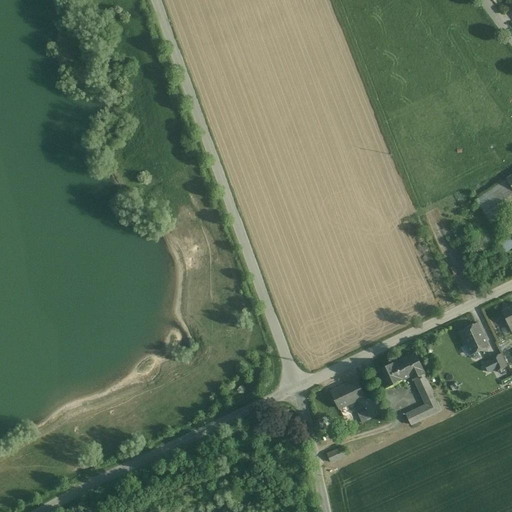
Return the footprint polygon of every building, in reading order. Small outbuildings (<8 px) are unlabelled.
[(511,188),(507,181),(476,202),(491,224),(511,209),(511,205),(507,198),(511,194),(511,188)] [(491,233),(489,232),(487,232),(484,231),(481,232),(478,233),(476,234),(475,235),(473,237),(472,239),(472,241),(471,243),(471,244),(471,246),(472,248),(472,250),(473,251),(474,252),(475,254),(477,255),(478,256),(480,256),(482,257),(484,257),(487,257),(489,256),(491,255),(493,254),(494,253),(495,251),(496,249),(496,248),(497,246),(497,245),(497,243),(497,241),(496,239),(495,238),(495,237),(494,236),(492,234),(491,233)] [(511,306),(511,307),(511,308),(503,313),(510,326),(511,325),(511,306)] [(479,324),(461,332),(472,355),(490,346),(479,324)] [(416,353),(399,361),(403,370),(399,372),(403,381),(411,377),(413,380),(415,379),(419,387),(428,382),(425,375),(426,374),(416,353)] [(501,354),(491,359),(497,371),(507,366),(501,354)] [(399,361),(377,371),(385,389),(403,381),(399,372),(403,370),(399,361)] [(357,380),(331,392),(339,409),(365,397),(357,380)] [(428,382),(419,387),(421,392),(430,387),(428,382)] [(430,387),(421,392),(426,403),(436,398),(430,387)] [(441,411),(436,398),(426,403),(427,406),(421,408),(426,418),(441,411)] [(421,408),(407,415),(411,424),(426,418),(421,408)] [(367,409),(358,414),(362,423),(372,419),(367,409)] [(357,411),(350,412),(352,423),(359,422),(357,411)] [(344,447),(329,453),(332,463),(348,457),(344,447)]
